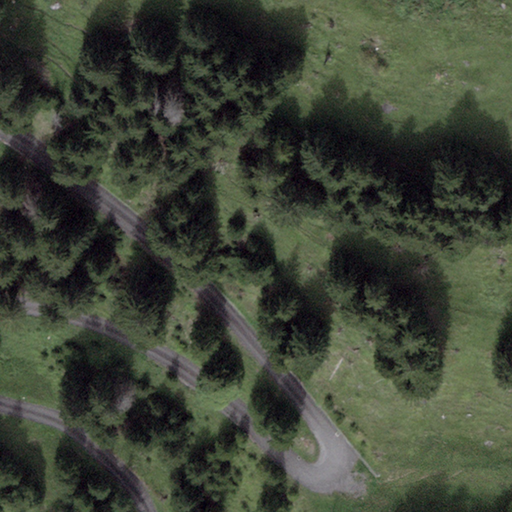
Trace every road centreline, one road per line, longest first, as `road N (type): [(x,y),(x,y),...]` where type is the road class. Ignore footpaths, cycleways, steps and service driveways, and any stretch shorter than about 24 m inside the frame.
road 1 (track): [(0,127),(168,251),(322,427),(334,454),(323,474),(299,470),(169,357),(78,317),(0,300)]
road 2 (track): [(0,404),(75,429),(147,511)]
